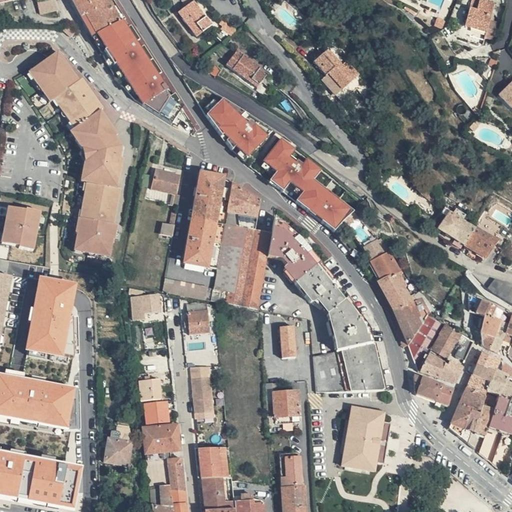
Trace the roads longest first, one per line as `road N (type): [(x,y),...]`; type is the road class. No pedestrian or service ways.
road 1 (unknown): [(103,511),(106,434),(81,302),(48,288),(31,296),(16,369)]
road 2 (unclassified): [(413,409),(387,329),(359,280),(310,223),(221,150)]
road 3 (residential): [(352,180),(180,61),(140,0)]
road 4 (residential): [(221,150),(132,110),(55,36),(18,34),(0,42)]
road 5 (residential): [(352,180),(357,156),(257,25),(249,0)]
road 6 (unclassified): [(171,307),(194,511)]
road 7 (residential): [(511,278),(439,249),(352,180)]
road 8 (unclassified): [(221,150),(125,0)]
road 9 (residential): [(511,502),(413,409)]
